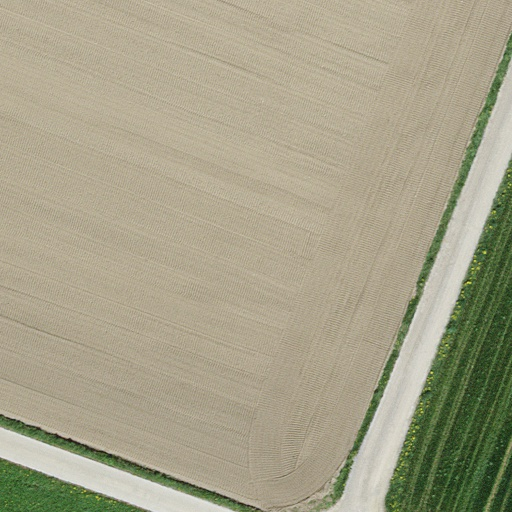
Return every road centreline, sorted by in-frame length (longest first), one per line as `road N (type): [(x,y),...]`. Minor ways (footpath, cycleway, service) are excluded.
road 1 (track): [(511,125),(363,511)]
road 2 (track): [(139,511),(0,461)]
